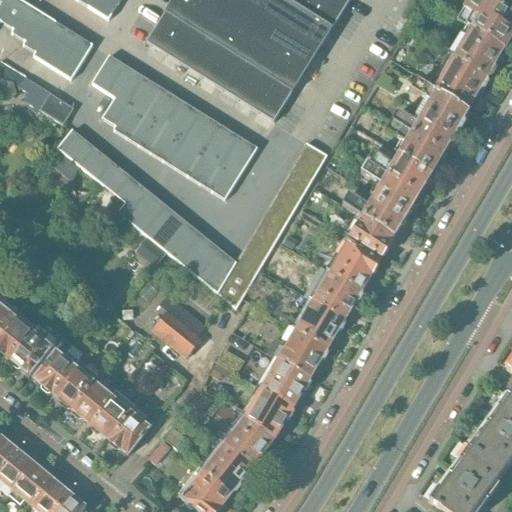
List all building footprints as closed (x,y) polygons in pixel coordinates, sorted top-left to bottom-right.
[(0,0),(0,24),(13,32),(29,8),(15,0),(0,0)] [(78,0),(77,3),(88,10),(94,0),(78,0)] [(108,0),(94,0),(88,10),(108,23),(118,6),(108,0)] [(173,0),(164,16),(146,45),(273,125),(291,96),(292,96),(332,31),(351,0),(173,0)] [(470,0),(458,22),(457,22),(466,28),(504,50),(504,51),(505,51),(505,50),(511,38),(511,31),(510,30),(511,27),(511,21),(508,19),(511,13),(492,2),(492,0),(470,0)] [(13,32),(11,36),(15,38),(25,44),(43,17),(40,15),(32,10),(29,8),(13,32)] [(25,44),(23,48),(35,55),(55,24),(43,17),(25,44)] [(35,55),(33,59),(45,67),(67,32),(55,24),(35,55)] [(466,28),(449,57),(486,80),(487,79),(491,78),(494,72),(493,67),(504,50),(466,28)] [(67,32),(45,67),(58,74),(79,40),(67,32)] [(79,40),(58,74),(71,83),(92,48),(79,40)] [(431,88),(468,110),(479,92),(484,90),(487,85),(486,80),(449,57),(431,88)] [(109,58),(91,86),(102,93),(120,65),(109,58)] [(31,82),(0,63),(0,78),(28,96),(23,104),(34,110),(32,113),(38,117),(40,114),(62,128),(73,111),(50,97),(51,95),(31,82)] [(120,65),(102,93),(115,101),(132,73),(120,65)] [(132,73),(115,101),(128,109),(146,81),(134,74),(132,73)] [(376,87),(392,97),(397,89),(391,86),(394,81),(383,74),(376,87)] [(146,81),(128,109),(140,117),(158,89),(146,81)] [(467,114),(416,84),(411,93),(429,104),(422,115),(455,135),(456,133),(459,132),(463,127),(462,123),(467,114)] [(1,85),(0,85),(0,100),(6,103),(12,97),(10,87),(1,85)] [(158,89),(140,117),(153,124),(170,97),(158,89)] [(170,97),(153,124),(165,132),(182,104),(170,97)] [(115,101),(102,121),(115,130),(128,109),(115,101)] [(182,104),(165,132),(177,140),(195,112),(183,105),(182,104)] [(115,130),(113,133),(125,141),(140,117),(128,109),(115,130)] [(195,112),(177,140),(189,147),(190,148),(207,120),(195,112)] [(455,135),(422,115),(416,126),(398,115),(392,125),(443,155),(448,146),(452,146),(455,140),(454,137),(455,135)] [(140,117),(125,141),(138,148),(153,124),(140,117)] [(207,120),(190,148),(202,155),(219,128),(207,120)] [(153,124),(138,148),(150,156),(165,132),(153,124)] [(443,155),(392,125),(386,135),(404,146),(398,157),(430,177),(431,175),(435,174),(438,168),(437,165),(443,155)] [(219,128),(202,155),(214,163),(232,135),(219,128)] [(165,132),(150,156),(162,164),(177,140),(165,132)] [(72,133),(57,152),(68,161),(83,142),(72,133)] [(232,135),(214,163),(227,171),(244,143),(232,135)] [(353,156),(359,146),(347,138),(341,149),(353,156)] [(177,140),(162,164),(163,164),(175,171),(190,148),(189,147),(177,140)] [(83,142),(68,161),(80,170),(95,151),(83,142)] [(244,143),(227,171),(239,179),(257,151),(244,143)] [(306,146),(302,152),(323,165),(327,158),(306,146)] [(190,148),(175,171),(187,179),(202,155),(190,148)] [(95,151),(80,170),(91,179),(106,160),(95,151)] [(302,152),(296,164),(316,176),(323,165),(302,152)] [(202,155),(187,179),(199,187),(214,163),(202,155)] [(430,177),(398,157),(391,168),(373,157),(367,167),(418,197),(423,188),(427,187),(430,182),(429,178),(430,177)] [(106,160),(91,179),(102,189),(117,169),(106,160)] [(214,163),(199,187),(212,195),(227,171),(214,163)] [(296,164),(289,175),(310,187),(316,176),(296,164)] [(418,197),(367,167),(361,177),(380,188),(373,199),(406,218),(407,216),(410,216),(414,210),(413,206),(418,197)] [(117,169),(102,189),(113,198),(128,178),(117,169)] [(227,171),(212,195),(224,203),(239,179),(227,171)] [(283,184),(282,186),(303,198),(308,190),(310,187),(289,175),(283,184)] [(128,178),(113,198),(125,207),(140,188),(129,179),(128,178)] [(280,190),(276,197),(297,209),(301,202),(303,198),(282,186),(280,190)] [(125,207),(117,216),(128,225),(151,197),(140,188),(125,207)] [(151,197),(128,225),(138,233),(140,234),(162,206),(151,197)] [(273,202),(269,208),(290,220),(293,214),(297,209),(276,197),(273,202)] [(342,209),(361,219),(393,239),(399,229),(402,229),(406,223),(405,220),(406,218),(373,199),(367,210),(348,199),(342,209)] [(162,206),(140,234),(151,243),(173,215),(162,206)] [(265,215),(263,219),(284,231),(290,220),(269,208),(265,215)] [(173,215),(151,243),(162,253),(185,224),(174,215),(173,215)] [(263,219),(256,230),(277,242),(284,231),(263,219)] [(393,239),(361,219),(348,241),(381,260),(382,258),(385,257),(389,251),(388,248),(393,239)] [(185,224),(162,253),(173,262),(196,233),(185,224)] [(251,240),(250,241),(270,253),(277,242),(256,230),(251,240)] [(196,233),(173,262),(185,271),(207,242),(196,233)] [(250,241),(243,252),(264,264),(270,253),(250,241)] [(207,242),(185,271),(196,280),(218,251),(207,242)] [(329,275),(361,294),(371,276),(375,275),(378,270),(377,267),(378,265),(343,244),(342,245),(346,247),(329,275)] [(218,251),(196,280),(217,297),(235,265),(218,251)] [(235,265),(217,297),(236,312),(264,264),(243,252),(235,265)] [(320,270),(303,299),(312,304),(344,323),(354,305),(358,304),(361,299),(360,295),(361,294),(329,275),(320,270)] [(158,308),(167,315),(202,342),(198,339),(206,329),(167,297),(158,308)] [(312,304),(295,333),(302,337),(327,353),(336,337),(338,334),(340,333),(343,328),(343,324),(344,323),(312,304)] [(0,336),(14,319),(0,308),(0,336)] [(122,314),(122,322),(132,322),(132,314),(122,314)] [(202,342),(167,315),(152,332),(158,337),(188,360),(202,342)] [(32,334),(14,319),(0,336),(0,354),(10,362),(32,334)] [(295,333),(278,363),(310,382),(321,364),(324,363),(327,358),(326,355),(327,353),(302,337),(295,333)] [(54,351),(52,349),(35,337),(32,334),(10,362),(31,379),(54,351)] [(75,368),(56,352),(33,380),(52,396),(75,368)] [(278,363),(261,392),(293,411),(304,393),(307,393),(310,387),(309,385),(310,382),(278,363)] [(94,383),(75,368),(52,396),(71,411),(94,383)] [(71,411),(90,426),(113,398),(94,383),(71,411)] [(261,392),(245,421),(275,443),(287,423),(289,422),(293,416),(292,414),(293,411),(261,392)] [(511,401),(505,397),(467,450),(503,477),(511,464),(511,401)] [(90,426),(109,442),(132,414),(113,398),(90,426)] [(151,429),(132,414),(109,442),(128,457),(151,429)] [(245,421),(224,448),(253,472),(254,469),(257,469),(261,464),(260,461),(274,444),(275,443),(245,421)] [(0,474),(17,454),(0,440),(0,474)] [(162,444),(148,462),(156,468),(170,450),(162,444)] [(239,488),(253,472),(224,448),(203,475),(232,498),(233,496),(236,496),(240,491),(239,488)] [(477,511),(503,477),(467,450),(429,503),(441,511),(477,511)] [(34,468),(32,466),(17,454),(0,474),(0,483),(1,484),(0,485),(0,491),(9,498),(34,468)] [(51,482),(34,468),(9,498),(20,508),(24,503),(30,508),(51,482)] [(220,511),(232,498),(203,475),(182,502),(185,505),(186,508),(190,511),(193,511),(194,511),(220,511)] [(54,511),(68,495),(51,482),(30,508),(34,511),(54,511)] [(83,511),(86,510),(68,496),(68,495),(54,511),(83,511)]
